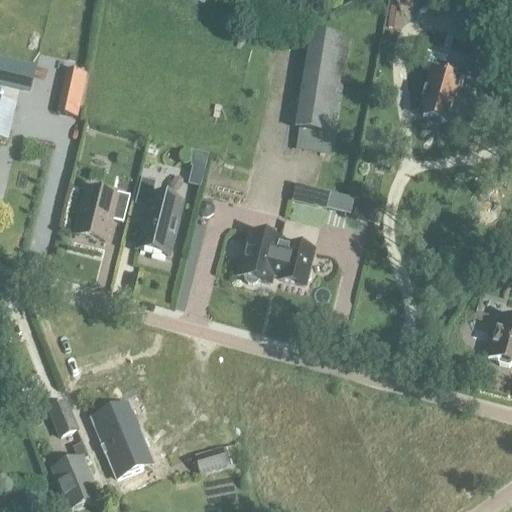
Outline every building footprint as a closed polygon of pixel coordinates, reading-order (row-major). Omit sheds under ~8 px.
[(432,0),(437,9),(448,3),(450,7),(464,0),(432,0)] [(287,140),(320,145),(338,28),(305,23),(287,140)] [(0,60),(0,85),(30,93),(36,69),(0,60)] [(432,65),(421,105),(426,107),(422,120),(427,122),(426,126),(439,129),(440,125),(445,127),(450,107),(456,108),(462,85),(465,74),(432,65)] [(57,71),(54,104),(70,105),(74,73),(57,71)] [(214,161),(240,167),(259,79),(233,73),(214,161)] [(0,141),(7,143),(15,106),(0,102),(0,141)] [(208,158),(191,153),(190,170),(192,170),(188,187),(201,189),(208,158)] [(142,183),(136,207),(148,210),(137,253),(169,261),(182,206),(151,198),(154,186),(142,183)] [(111,223),(123,226),(130,199),(117,195),(116,199),(85,192),(74,237),(106,245),(111,223)] [(377,208),(356,202),(353,218),(373,223),(377,208)] [(281,244),(250,236),(239,279),(244,280),(245,284),(247,286),(252,288),(255,287),(258,284),(270,287),(273,277),(281,279),(280,283),(304,289),(306,284),(309,283),(310,282),(312,277),(311,274),(309,272),(313,254),(288,248),(288,250),(280,248),(281,244)] [(511,323),(498,320),(487,360),(497,363),(499,368),(508,370),(511,367),(511,323)] [(16,402),(24,421),(38,416),(30,397),(16,402)] [(49,413),(61,440),(77,433),(66,406),(49,413)] [(141,437),(140,434),(129,407),(91,423),(102,450),(104,449),(118,482),(121,480),(124,483),(131,480),(131,477),(142,472),(134,454),(144,450),(143,448),(151,445),(147,435),(141,437)] [(235,448),(222,452),(195,460),(200,478),(227,470),(241,467),(235,448)] [(82,462),(54,474),(70,511),(71,511),(96,502),(86,478),(88,477),(82,462)]
